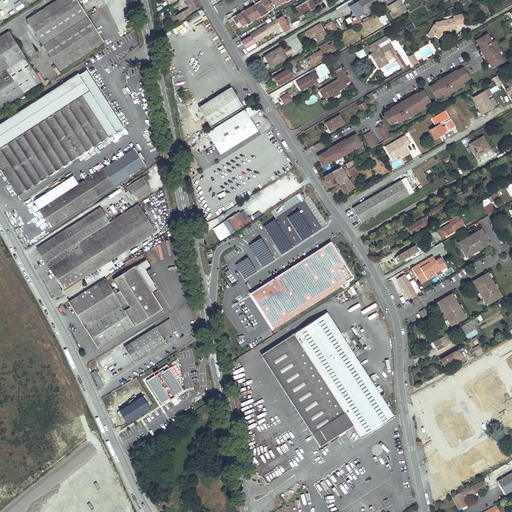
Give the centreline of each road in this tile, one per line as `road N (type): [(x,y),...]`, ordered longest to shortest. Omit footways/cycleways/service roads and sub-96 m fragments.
road 1 (primary): [(141,0),(249,511)]
road 2 (tertiary): [(149,511),(0,213)]
road 3 (unclassified): [(333,207),(397,327),(425,511)]
road 4 (unclassified): [(239,60),(333,207)]
road 5 (residential): [(333,207),(480,121)]
road 6 (unknown): [(195,89),(182,47),(199,33),(242,93)]
road 7 (unknown): [(392,312),(511,259)]
road 8 (unknown): [(114,439),(218,373)]
